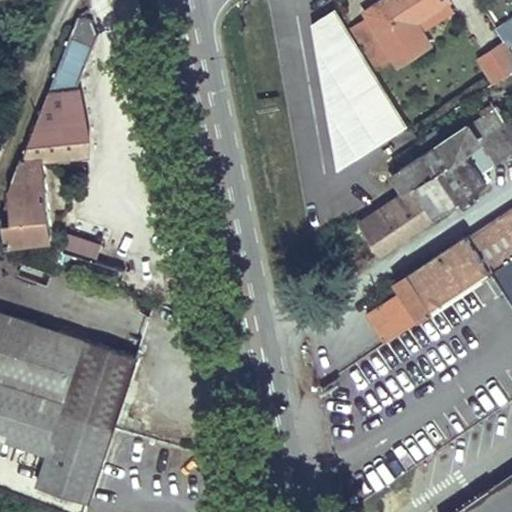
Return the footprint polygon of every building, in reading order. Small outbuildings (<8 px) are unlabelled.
[(386,0),(383,0),(366,11),(369,15),(346,29),(373,71),(395,57),(415,45),(386,0)] [(386,0),(415,45),(427,38),(423,32),(417,22),(449,0),(386,0)] [(457,9),(450,0),(449,0),(417,22),(423,32),(457,9)] [(498,23),(511,14),(511,0),(483,0),(498,23)] [(332,9),(314,21),(340,151),(356,158),(407,124),(373,71),(346,29),(332,9)] [(511,17),(495,28),(504,42),(506,46),(511,42),(511,17)] [(427,38),(415,45),(419,51),(431,45),(427,38)] [(504,42),(478,58),(493,83),(511,70),(511,54),(506,46),(504,42)] [(10,237),(53,233),(45,154),(90,149),(92,131),(82,81),(81,81),(91,54),(68,45),(60,64),(12,186),(11,188),(14,213),(8,214),(10,237)] [(415,45),(395,57),(399,63),(419,51),(415,45)] [(497,107),(428,154),(434,164),(503,117),(497,107)] [(417,182),(437,215),(491,180),(485,170),(511,152),(511,118),(507,122),(503,117),(434,164),(406,183),(409,188),(417,182)] [(428,154),(399,174),(406,183),(434,164),(428,154)] [(409,188),(360,220),(381,253),(437,215),(417,182),(409,188)] [(406,291),(424,317),(451,299),(511,258),(511,209),(474,236),(470,236),(401,283),(406,291)] [(73,232),(69,245),(99,254),(103,241),(73,232)] [(511,258),(451,299),(495,365),(511,353),(511,258)] [(406,291),(371,314),(388,342),(424,317),(406,291)] [(0,377),(65,403),(88,336),(0,306),(0,377)] [(65,403),(115,421),(138,353),(88,336),(65,403)] [(0,377),(0,433),(36,445),(32,457),(46,461),(39,482),(89,499),(115,421),(65,403),(0,377)] [(511,511),(511,469),(450,511),(511,511)]
